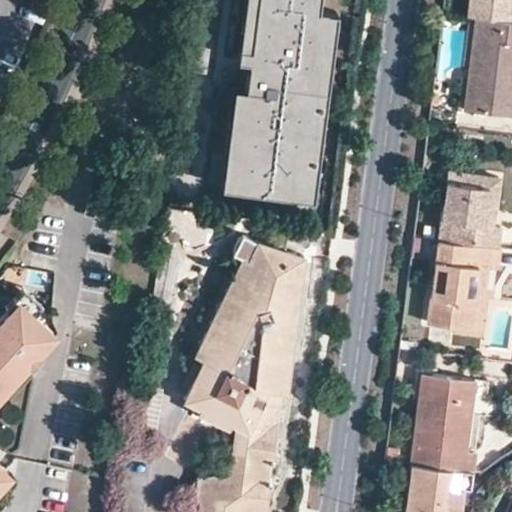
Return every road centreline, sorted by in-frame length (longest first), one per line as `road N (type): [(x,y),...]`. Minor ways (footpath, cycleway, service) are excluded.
road 1 (tertiary): [(339,511),(404,0)]
road 2 (unknown): [(26,511),(82,193)]
road 3 (residential): [(87,0),(0,190)]
